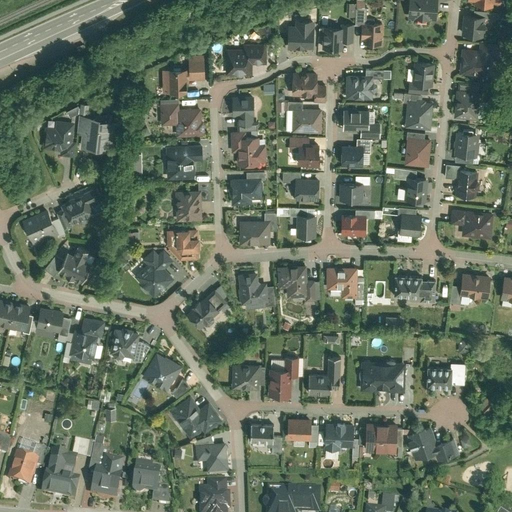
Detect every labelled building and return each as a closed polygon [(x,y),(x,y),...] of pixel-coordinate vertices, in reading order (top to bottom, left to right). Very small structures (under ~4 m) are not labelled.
[(409,0),(408,19),(436,21),(438,3),(437,0),(409,0)] [(467,0),(467,2),(474,3),(474,7),(493,9),(493,5),(500,6),(500,0),(467,0)] [(361,26),(364,26),(364,23),(365,9),(355,8),(354,25),(361,26)] [(463,15),(461,36),(481,37),(483,17),(474,16),(463,15)] [(303,49),(312,49),(313,22),(295,22),(295,25),(287,25),(287,50),(303,51),(303,49)] [(381,46),(382,24),(364,23),(364,26),(361,26),(360,38),(363,38),(363,45),(381,46)] [(343,29),(342,42),(352,43),(353,25),(339,25),(339,29),(343,29)] [(321,50),(341,51),(342,42),(343,29),(322,28),(321,50)] [(460,49),(458,75),(491,77),(492,60),(499,60),(500,44),(479,43),(478,50),(460,49)] [(242,50),(225,49),(225,74),(251,74),(251,64),(264,64),(264,44),(242,44),(242,50)] [(188,70),(189,81),(204,81),(203,55),(192,55),(192,59),(188,59),(188,70)] [(432,86),(433,63),(414,62),(412,83),(409,83),(408,93),(422,94),(426,94),(427,86),(432,86)] [(365,76),(372,76),(372,78),(384,78),(384,70),(365,69),(365,76)] [(188,70),(162,70),(162,93),(186,93),(186,81),(189,81),(188,70)] [(316,73),(292,73),(292,96),(313,96),(316,96),(316,85),(316,73)] [(345,75),(345,98),(371,99),(371,92),(374,92),(374,81),(372,81),(372,78),(372,76),(365,76),(345,75)] [(457,89),(477,91),(478,83),(457,81),(457,89)] [(262,83),(262,91),(272,92),(272,83),(262,83)] [(325,85),(316,85),(316,96),(313,96),(313,103),(325,103),(325,85)] [(456,89),(453,118),(478,120),(480,91),(477,91),(457,89),(456,89)] [(421,100),(422,94),(408,93),(403,93),(403,103),(407,103),(407,101),(416,102),(417,99),(421,100)] [(253,97),(232,97),(232,116),(238,116),(238,125),(252,125),(252,116),(253,116),(253,97)] [(416,102),(407,101),(407,103),(405,127),(430,129),(432,103),(426,103),(426,100),(421,100),(417,99),(416,102)] [(285,110),(285,103),(276,103),(276,112),(284,112),(284,110),(285,110)] [(176,125),(176,137),(202,136),(201,135),(204,134),(203,121),(201,121),(200,108),(177,109),(177,104),(161,105),(162,125),(176,125)] [(360,128),(368,128),(368,121),(368,110),(344,109),(343,131),(360,131),(360,128)] [(321,133),(321,110),(302,110),(292,110),(292,133),(321,133)] [(104,115),(82,114),(81,132),(85,132),(84,146),(116,149),(118,119),(103,118),(104,115)] [(76,139),(78,120),(60,119),(59,124),(49,123),(47,147),(64,148),(64,153),(78,154),(79,139),(76,139)] [(360,131),(360,139),(370,140),(380,140),(380,121),(368,121),(368,128),(360,128),(360,131)] [(244,132),(231,132),(231,152),(237,152),(237,166),(260,165),(260,162),(265,162),(265,145),(259,145),(259,137),(244,137),(244,132)] [(477,134),(455,132),(454,155),(456,155),(472,156),(476,156),(477,134)] [(298,144),(309,145),(309,137),(290,136),(289,151),(298,152),(298,144)] [(428,167),(431,140),(424,140),(407,138),(404,165),(428,167)] [(357,139),(357,146),(363,147),(363,154),(370,154),(370,140),(360,139),(357,139)] [(201,144),(166,145),(167,179),(194,178),(193,160),(202,160),(201,144)] [(318,151),(318,145),(309,145),(298,144),(298,152),(298,165),(307,165),(307,167),(319,167),(319,151),(318,151)] [(342,146),(341,166),(363,167),(363,154),(363,147),(357,146),(342,146)] [(444,178),(456,179),(456,170),(460,171),(460,166),(445,165),(444,178)] [(406,180),(406,178),(417,179),(417,171),(394,169),(393,179),(406,180)] [(460,171),(456,170),(456,179),(454,194),(474,196),(475,189),(477,189),(478,179),(475,179),(476,172),(460,171)] [(282,182),(295,182),(295,178),(300,178),(300,173),(283,173),(282,182)] [(355,183),(355,185),(363,185),(370,185),(370,177),(355,177),(355,183)] [(246,178),(231,179),(231,185),(229,188),(229,196),(231,198),(231,205),(250,204),(250,198),(261,198),(261,179),(246,180),(246,178)] [(300,178),(295,178),(295,182),(295,200),(317,201),(318,179),(300,178)] [(425,203),(427,180),(417,179),(406,178),(406,180),(404,201),(425,203)] [(200,191),(200,200),(211,200),(210,183),(198,183),(198,191),(200,191)] [(340,183),(339,200),(363,201),(363,185),(355,185),(355,183),(340,183)] [(74,222),(81,219),(83,221),(87,221),(89,219),(89,215),(98,211),(93,202),(103,197),(98,187),(64,202),(67,207),(74,222)] [(198,191),(175,192),(177,221),(201,220),(200,200),(200,191),(198,191)] [(51,207),(26,219),(37,243),(63,232),(51,207)] [(74,222),(67,207),(61,210),(69,227),(74,224),(74,222)] [(401,214),(416,216),(416,209),(399,208),(398,216),(401,216),(401,214)] [(450,224),(462,225),(464,210),(451,209),(450,224)] [(492,211),(464,209),(464,210),(462,225),(462,236),(490,238),(492,211)] [(264,213),(264,221),(269,221),(269,231),(276,231),(277,213),(264,213)] [(419,236),(421,216),(416,216),(401,214),(401,216),(400,235),(419,236)] [(342,215),(341,235),(365,236),(366,216),(342,215)] [(315,238),(315,216),(307,216),(295,216),(295,238),(315,238)] [(511,226),(511,217),(505,216),(503,226),(511,226)] [(240,221),(240,245),(269,245),(269,231),(269,221),(264,221),(240,221)] [(197,230),(166,232),(167,249),(180,261),(199,260),(198,252),(200,252),(199,238),(198,238),(197,230)] [(136,241),(135,231),(123,232),(124,241),(136,241)] [(67,258),(62,270),(84,280),(94,260),(89,258),(93,249),(81,244),(77,253),(71,250),(67,258)] [(135,277),(153,298),(173,280),(171,278),(173,277),(170,274),(174,271),(169,265),(172,262),(161,251),(157,254),(153,249),(142,259),(148,266),(135,277)] [(67,258),(59,253),(48,267),(58,274),(62,270),(67,258)] [(39,273),(44,267),(39,263),(34,269),(39,273)] [(306,266),(277,267),(278,290),(286,290),(286,298),(304,297),(305,301),(315,300),(314,280),(306,281),(306,266)] [(356,268),(326,268),(327,289),(342,289),(342,298),(356,298),(356,282),(356,268)] [(257,272),(238,274),(241,305),(265,303),(268,302),(267,287),(266,282),(258,282),(257,272)] [(490,276),(462,273),(461,287),(460,296),(462,296),(488,299),(490,276)] [(422,277),(394,276),(393,296),(408,297),(408,301),(434,302),(435,281),(422,280),(422,277)] [(511,278),(503,277),(500,299),(511,301),(511,278)] [(460,296),(461,287),(452,286),(450,303),(461,304),(462,296),(460,296)] [(273,287),(267,287),(268,302),(265,303),(265,312),(275,311),(273,287)] [(206,297),(219,311),(220,310),(226,304),(228,303),(214,289),(206,297)] [(33,303),(1,297),(0,301),(0,323),(27,329),(28,329),(31,314),(33,303)] [(191,311),(186,316),(199,330),(205,324),(209,325),(213,321),(213,317),(219,311),(206,297),(200,302),(199,301),(190,309),(191,311)] [(229,307),(226,304),(220,310),(223,312),(229,307)] [(66,310),(43,306),(39,325),(62,330),(65,316),(66,310)] [(35,315),(31,314),(28,329),(27,329),(27,330),(32,331),(35,315)] [(382,325),(401,325),(400,315),(382,316),(382,325)] [(74,318),(65,316),(62,330),(62,332),(71,334),(74,318)] [(86,316),(83,331),(101,335),(104,335),(107,320),(86,316)] [(262,323),(254,324),(255,333),(263,332),(262,323)] [(124,328),(117,327),(113,352),(116,352),(116,355),(127,356),(127,354),(135,355),(138,356),(141,339),(142,331),(136,330),(137,327),(124,325),(124,328)] [(83,331),(77,330),(75,341),(73,350),(73,354),(96,359),(101,335),(83,331)] [(326,344),(337,344),(338,336),(326,336),(326,344)] [(145,339),(141,339),(138,356),(135,355),(135,358),(144,359),(153,345),(145,339)] [(179,367),(155,353),(142,375),(144,376),(142,379),(165,392),(179,367)] [(291,370),(290,377),(297,377),(298,358),(285,358),(284,370),(291,370)] [(327,358),(327,376),(331,376),(331,389),(338,389),(339,359),(327,358)] [(404,362),(361,361),(360,391),(403,392),(404,362)] [(232,364),(232,389),(258,390),(258,385),(259,368),(259,365),(232,364)] [(451,369),(451,384),(463,384),(464,364),(450,364),(450,369),(451,369)] [(450,369),(427,368),(426,387),(451,388),(451,384),(451,369),(450,369)] [(269,370),(268,397),(290,398),(290,377),(291,370),(284,370),(269,370)] [(309,375),(308,394),(330,395),(331,389),(331,376),(327,376),(309,375)] [(70,376),(64,381),(70,387),(76,381),(70,376)] [(189,387),(184,382),(181,380),(176,389),(171,393),(176,399),(189,387)] [(190,396),(169,412),(190,439),(201,430),(204,433),(221,421),(207,402),(199,408),(190,396)] [(86,407),(97,409),(99,401),(88,398),(86,407)] [(120,407),(107,407),(108,420),(120,419),(120,407)] [(310,420),(287,420),(286,441),(308,442),(310,442),(310,425),(310,420)] [(396,424),(366,423),(366,429),(365,446),(365,453),(395,454),(395,448),(396,429),(396,424)] [(273,426),(250,425),(249,442),(272,442),(272,437),(273,426)] [(317,425),(310,425),(310,442),(308,442),(308,447),(316,447),(317,425)] [(324,448),(352,449),(352,440),(353,426),(325,425),(324,448)] [(412,433),(407,435),(414,460),(435,454),(439,453),(436,444),(431,428),(426,429),(425,427),(412,431),(412,433)] [(0,442),(5,444),(3,451),(9,453),(13,439),(2,435),(0,439),(0,442)] [(193,442),(195,446),(213,445),(210,436),(193,442)] [(281,438),(272,437),(272,442),(272,456),(281,456),(281,438)] [(81,456),(94,459),(97,444),(98,442),(78,438),(75,454),(81,455),(81,456)] [(468,438),(459,441),(462,449),(471,446),(468,438)] [(454,439),(436,444),(439,453),(435,454),(437,461),(458,455),(454,439)] [(99,467),(105,468),(107,455),(111,456),(112,450),(105,449),(106,446),(97,444),(94,459),(92,470),(98,471),(99,467)] [(226,476),(224,444),(213,445),(195,446),(196,467),(206,466),(207,478),(226,476)] [(39,445),(35,457),(42,459),(40,462),(45,463),(50,449),(39,445)] [(81,456),(81,455),(75,454),(54,449),(45,491),(79,498),(83,477),(66,474),(68,467),(78,469),(81,456)] [(19,451),(10,479),(32,487),(40,462),(42,459),(35,457),(19,451)] [(94,492),(120,498),(125,472),(124,472),(127,459),(111,456),(107,455),(105,468),(99,467),(98,471),(94,492)] [(157,492),(160,492),(161,485),(163,467),(154,466),(155,460),(139,458),(135,489),(157,492)] [(206,490),(198,490),(199,511),(229,511),(229,495),(226,495),(225,481),(206,481),(206,490)] [(172,486),(161,485),(160,492),(157,492),(156,501),(170,503),(172,486)] [(282,498),(264,498),(264,511),(296,511),(297,511),(298,511),(318,511),(319,488),(283,487),(282,498)] [(385,511),(391,511),(393,499),(382,498),(381,510),(385,511)]
